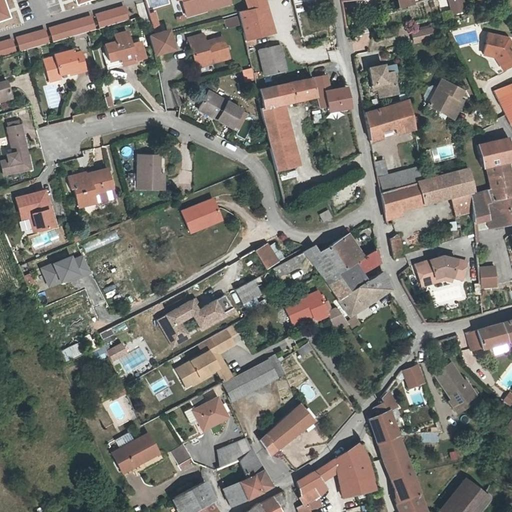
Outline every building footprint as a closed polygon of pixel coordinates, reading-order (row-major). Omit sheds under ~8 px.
[(180,0),(185,14),(225,0),(180,0)] [(262,0),(243,0),(245,6),(236,9),(236,10),(243,39),(271,31),(262,0)] [(448,0),(452,14),(465,11),(461,0),(448,0)] [(145,20),(143,3),(137,3),(139,21),(145,20)] [(97,13),(100,26),(127,18),(123,5),(97,13)] [(152,26),(159,24),(155,11),(148,13),(152,26)] [(52,26),(56,39),(96,27),(92,14),(52,26)] [(225,29),(237,26),(235,16),(223,19),(225,29)] [(19,36),(23,48),(50,41),(46,28),(19,36)] [(430,38),(428,28),(408,33),(411,43),(430,38)] [(133,55),(134,58),(144,55),(140,40),(129,42),(126,30),(113,34),(114,40),(103,43),(107,59),(118,56),(119,59),(133,55)] [(148,35),(154,52),(172,47),(166,30),(154,33),(148,35)] [(204,59),(205,62),(227,56),(221,35),(203,40),(200,32),(186,36),(194,62),(204,59)] [(498,58),(504,67),(511,61),(511,49),(507,42),(505,43),(501,36),(486,33),(481,54),(491,56),(498,58)] [(0,40),(0,55),(17,50),(13,37),(0,40)] [(283,67),(277,42),(258,47),(264,72),(283,67)] [(59,71),(70,68),(77,66),(79,69),(88,66),(82,48),(74,50),(73,46),(53,52),(54,53),(59,71)] [(50,78),(60,75),(59,71),(54,53),(44,56),(50,78)] [(134,60),(134,58),(133,55),(119,59),(118,56),(107,59),(105,60),(106,67),(134,60)] [(499,69),(504,67),(498,58),(491,56),(499,69)] [(367,66),(370,84),(374,83),(376,95),(394,93),(391,71),(384,72),(383,64),(367,66)] [(242,70),(245,82),(254,80),(251,68),(242,70)] [(310,77),(314,96),(317,107),(325,105),(325,107),(336,105),(337,108),(349,105),(345,85),(328,89),(325,74),(310,77)] [(257,88),(261,106),(278,103),(314,96),(310,77),(257,88)] [(0,100),(11,97),(6,80),(0,81),(0,100)] [(449,119),(457,106),(452,103),(455,99),(459,92),(438,81),(433,89),(428,86),(425,89),(421,96),(421,102),(425,104),(424,105),(449,119)] [(492,90),(509,123),(511,121),(511,92),(508,83),(492,90)] [(216,114),(214,116),(228,126),(239,109),(208,87),(198,101),(216,114)] [(196,104),(214,116),(216,114),(198,101),(196,104)] [(379,137),(376,127),(391,124),(393,133),(413,128),(408,102),(363,113),(368,140),(379,137)] [(292,164),(278,103),(261,106),(260,106),(269,144),(275,169),(292,164)] [(310,112),(314,123),(322,120),(318,109),(310,112)] [(7,154),(8,159),(1,161),(5,174),(31,167),(20,124),(7,127),(11,145),(13,144),(15,152),(7,154)] [(511,193),(511,183),(511,181),(507,182),(501,161),(506,160),(511,158),(511,151),(507,136),(500,137),(499,138),(474,144),(479,166),(483,165),(488,188),(484,190),(487,200),(511,193)] [(135,142),(114,145),(116,158),(137,155),(135,142)] [(76,156),(80,166),(95,160),(91,150),(76,156)] [(158,187),(159,172),(159,155),(138,154),(137,187),(158,187)] [(511,181),(506,160),(501,161),(507,182),(511,181)] [(375,176),(378,191),(405,184),(414,181),(418,180),(415,166),(375,176)] [(414,181),(421,204),(448,196),(470,190),(464,167),(418,180),(414,181)] [(278,174),(280,181),(298,176),(296,169),(278,174)] [(112,173),(91,176),(90,176),(90,179),(86,180),(84,174),(70,176),(72,188),(75,188),(78,206),(96,203),(95,196),(113,192),(115,192),(112,173)] [(397,210),(421,204),(414,181),(405,184),(378,191),(384,219),(398,215),(397,210)] [(32,212),(36,229),(55,225),(50,206),(46,189),(18,195),(22,215),(32,212)] [(471,193),(470,190),(448,196),(452,207),(470,203),(469,194),(471,193)] [(511,193),(487,200),(484,190),(471,193),(469,194),(470,203),(471,212),(472,222),(486,218),(487,226),(511,220),(511,193)] [(113,192),(95,196),(96,203),(114,200),(113,192)] [(191,231),(206,224),(205,222),(220,216),(212,198),(182,210),(191,231)] [(470,203),(452,207),(455,216),(471,212),(470,203)] [(53,205),(50,206),(55,225),(58,224),(53,205)] [(324,221),(330,216),(326,210),(320,215),(324,221)] [(33,230),(36,229),(32,212),(22,215),(23,218),(29,216),(33,230)] [(221,218),(220,216),(205,222),(206,224),(221,218)] [(103,235),(106,243),(119,239),(116,231),(103,235)] [(331,268),(320,275),(336,298),(347,291),(336,272),(361,256),(346,234),(321,251),(331,268)] [(387,238),(388,238),(391,257),(401,255),(396,234),(387,238)] [(265,267),(277,260),(270,247),(267,242),(254,248),(256,251),(265,267)] [(275,244),(270,247),(277,260),(283,257),(275,244)] [(320,274),(320,275),(331,268),(321,251),(318,253),(312,246),(304,250),(320,274)] [(347,291),(363,281),(356,269),(377,264),(374,248),(361,256),(336,272),(347,291)] [(83,252),(41,268),(48,287),(90,271),(83,252)] [(298,254),(273,267),(278,277),(303,263),(298,254)] [(430,279),(431,283),(439,281),(450,283),(451,279),(461,280),(465,263),(441,257),(440,260),(436,260),(435,258),(410,265),(415,283),(430,279)] [(494,285),(492,264),(476,266),(478,287),(494,285)] [(379,271),(363,281),(347,291),(336,298),(335,298),(346,316),(388,290),(379,271)] [(26,285),(34,283),(32,273),(24,275),(26,285)] [(247,315),(266,304),(252,278),(234,289),(247,315)] [(417,287),(431,283),(430,279),(415,283),(417,287)] [(270,293),(274,299),(283,294),(280,288),(270,293)] [(312,320),(314,319),(325,315),(326,318),(330,327),(342,318),(336,310),(332,309),(326,313),(317,292),(303,298),(304,300),(284,308),(291,325),(311,317),(312,320)] [(193,298),(155,319),(172,348),(189,338),(180,322),(192,316),(201,331),(235,312),(232,307),(225,312),(216,297),(198,308),(193,298)] [(391,305),(399,317),(402,315),(395,302),(391,305)] [(352,315),(344,321),(345,323),(349,329),(358,323),(352,315)] [(344,321),(342,318),(330,327),(331,330),(345,323),(344,321)] [(504,342),(511,339),(511,319),(498,323),(504,342)] [(232,323),(222,328),(227,337),(237,332),(232,323)] [(479,349),(504,342),(498,323),(470,332),(469,330),(463,332),(469,350),(479,347),(479,349)] [(98,334),(104,345),(116,339),(110,328),(98,334)] [(173,369),(178,378),(183,375),(188,383),(189,385),(199,379),(198,377),(208,371),(215,367),(210,357),(218,353),(232,345),(227,337),(222,328),(207,337),(212,347),(173,369)] [(89,348),(94,345),(88,334),(83,337),(89,348)] [(306,342),(295,350),(301,357),(312,349),(306,342)] [(121,343),(106,350),(111,361),(126,354),(121,343)] [(79,344),(60,348),(62,360),(82,356),(79,344)] [(102,348),(92,352),(96,361),(106,357),(102,348)] [(230,376),(218,353),(210,357),(215,367),(221,377),(222,377),(224,379),(230,376)] [(273,353),(230,376),(224,379),(221,380),(231,399),(282,373),(277,360),(273,353)] [(452,398),(457,406),(473,396),(465,382),(463,383),(450,363),(433,373),(449,400),(452,398)] [(422,382),(416,365),(400,371),(406,388),(422,382)] [(182,386),(188,383),(183,375),(178,378),(182,386)] [(121,385),(107,392),(110,399),(124,392),(121,386),(121,385)] [(502,401),(510,407),(511,404),(511,393),(510,391),(502,401)] [(380,404),(385,414),(394,409),(388,396),(382,392),(377,399),(380,404)] [(414,407),(425,404),(420,392),(410,395),(414,407)] [(218,402),(215,396),(191,409),(200,426),(209,421),(210,423),(225,414),(222,408),(226,406),(222,400),(218,402)] [(452,409),(457,406),(452,398),(449,400),(447,401),(452,409)] [(311,420),(302,408),(298,403),(297,405),(309,421),(311,420)] [(397,435),(385,414),(380,404),(371,409),(374,416),(368,419),(376,442),(397,435)] [(276,446),(309,421),(297,405),(266,433),(276,446)] [(307,405),(302,408),(311,420),(316,416),(307,405)] [(122,469),(157,450),(147,431),(134,439),(129,430),(115,438),(120,447),(112,451),(122,469)] [(276,446),(266,433),(258,441),(267,452),(276,446)] [(437,441),(437,433),(421,435),(421,442),(437,441)] [(391,471),(387,472),(393,487),(393,498),(397,511),(407,511),(422,507),(411,476),(397,435),(376,442),(378,450),(381,460),(384,459),(391,471)] [(249,449),(244,438),(215,450),(217,469),(219,468),(233,460),(243,455),(249,449)] [(177,463),(190,455),(182,442),(168,450),(177,463)] [(334,459),(337,471),(342,498),(372,489),(371,483),(365,456),(358,443),(348,449),(334,459)] [(244,476),(238,480),(245,497),(270,484),(249,449),(243,455),(233,460),(244,476)] [(449,452),(451,461),(459,459),(457,450),(449,452)] [(325,470),(316,476),(320,482),(337,471),(334,459),(325,465),(324,465),(325,470)] [(381,460),(387,472),(391,471),(384,459),(381,460)] [(324,465),(311,472),(316,476),(325,470),(324,465)] [(324,487),(320,482),(316,476),(311,472),(295,482),(300,494),(312,487),(318,496),(324,487)] [(191,511),(194,511),(209,501),(212,499),(202,479),(176,493),(172,495),(181,511),(191,511)] [(228,505),(245,497),(238,480),(222,489),(228,505)] [(443,511),(472,511),(476,508),(469,502),(478,491),(465,481),(441,511),(443,511)] [(300,494),(303,503),(306,502),(318,496),(312,487),(300,494)] [(485,496),(478,491),(469,502),(476,508),(485,496)] [(279,511),(271,496),(257,503),(256,502),(243,511),(279,511)] [(322,511),(318,496),(306,502),(308,511),(322,511)] [(215,511),(209,501),(194,511),(215,511)] [(308,511),(306,502),(303,503),(297,506),(298,511),(308,511)]
